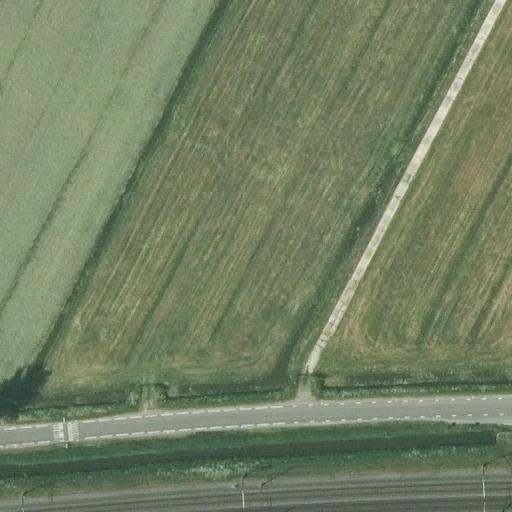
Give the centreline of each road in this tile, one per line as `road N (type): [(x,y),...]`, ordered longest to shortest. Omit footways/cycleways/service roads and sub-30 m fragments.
road 1 (tertiary): [(511,406),(295,412),(0,441)]
road 2 (track): [(295,412),(315,352),(500,0)]
